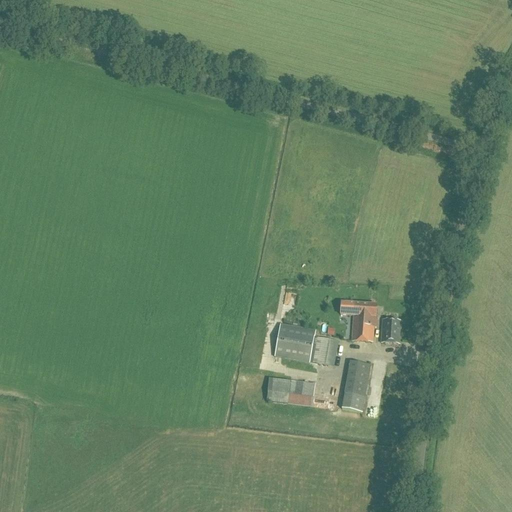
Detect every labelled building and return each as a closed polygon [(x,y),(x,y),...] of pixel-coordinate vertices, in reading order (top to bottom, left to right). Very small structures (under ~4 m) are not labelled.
[(352,343),(373,344),(374,328),(377,328),(377,318),(376,318),(376,307),(341,304),(340,316),(354,317),(352,343)] [(382,320),(381,344),(400,345),(401,321),(382,320)] [(274,358),(333,369),(338,343),(315,339),(316,333),(280,326),(274,358)] [(342,411),(363,415),(371,367),(350,363),(342,411)] [(316,386),(291,383),(274,381),(271,403),(337,413),(338,399),(314,396),(316,386)] [(256,396),(256,383),(228,384),(228,396),(256,396)]
